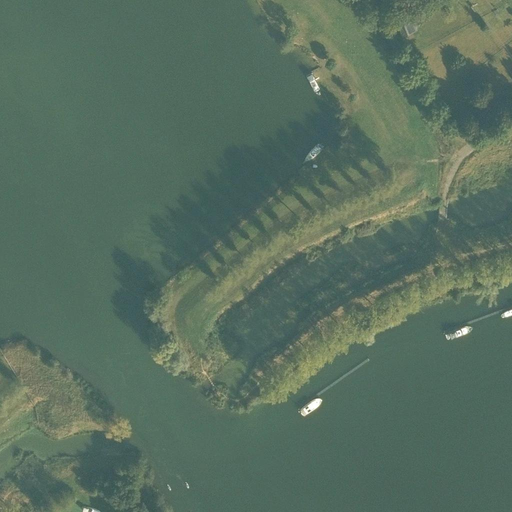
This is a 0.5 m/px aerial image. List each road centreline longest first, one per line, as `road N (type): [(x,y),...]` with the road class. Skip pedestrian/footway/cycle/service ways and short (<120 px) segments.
road 1 (track): [(366,0),(464,152)]
road 2 (residential): [(442,227),(448,175),(464,152),(511,127)]
